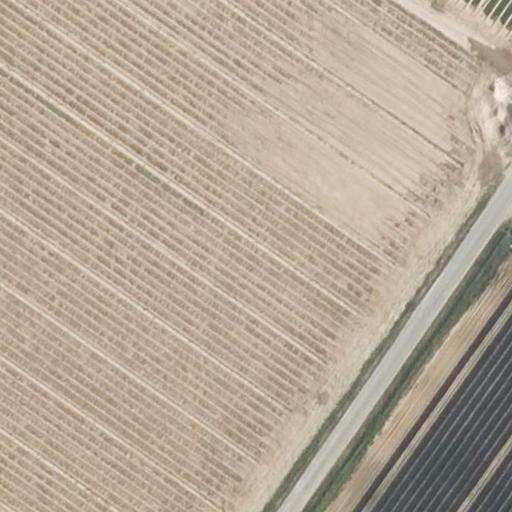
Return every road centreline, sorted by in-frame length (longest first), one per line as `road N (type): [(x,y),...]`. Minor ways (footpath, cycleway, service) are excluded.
road 1 (unclassified): [(288,511),(511,186)]
road 2 (track): [(397,0),(511,80)]
